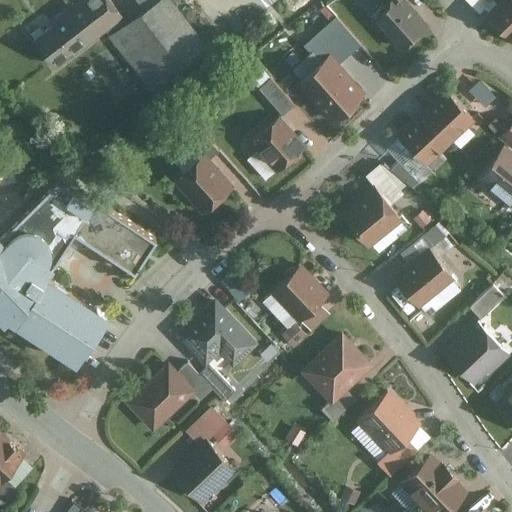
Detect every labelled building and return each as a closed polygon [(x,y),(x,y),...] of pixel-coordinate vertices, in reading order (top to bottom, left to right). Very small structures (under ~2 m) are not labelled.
[(54,67),(119,18),(105,0),(59,0),(66,8),(47,23),(49,25),(31,37),(54,67)] [(204,46),(166,0),(136,0),(144,9),(106,39),(147,91),(204,46)] [(369,17),(398,51),(426,27),(402,0),(388,0),(384,4),(369,17)] [(511,32),(511,0),(506,0),(489,17),(508,36),(511,32)] [(304,46),(318,62),(326,54),(336,65),(360,45),(336,18),(304,46)] [(336,65),(326,54),(318,62),(294,82),(328,123),(361,95),(336,65)] [(293,105),(269,78),(256,90),(280,116),(293,105)] [(442,82),(419,106),(451,136),(474,112),(442,82)] [(510,110),(489,87),(472,104),(493,126),(510,110)] [(427,160),(451,136),(419,106),(396,130),(427,160)] [(303,148),(278,116),(248,140),(273,172),(303,148)] [(511,118),(500,133),(511,142),(511,118)] [(187,141),(199,156),(201,154),(207,161),(217,152),(198,131),(187,141)] [(511,148),(502,141),(476,172),(511,201),(511,148)] [(411,166),(384,142),(375,153),(402,176),(411,166)] [(207,161),(201,154),(199,156),(171,181),(200,214),(231,187),(207,161)] [(0,326),(5,332),(8,327),(75,363),(106,315),(45,276),(71,231),(134,269),(155,237),(94,199),(89,203),(74,191),(78,187),(53,168),(0,220),(0,326)] [(340,207),(367,240),(401,213),(374,180),(340,207)] [(396,271),(418,299),(452,272),(431,244),(396,271)] [(328,290),(301,259),(270,286),(297,317),(328,290)] [(224,275),(237,296),(251,287),(238,266),(224,275)] [(442,284),(447,296),(463,289),(457,277),(442,284)] [(481,312),(504,291),(493,279),(470,299),(481,312)] [(256,338),(213,293),(175,330),(204,359),(217,347),(231,362),(256,338)] [(480,315),(447,347),(476,377),(509,346),(480,315)] [(345,384),(372,359),(343,327),(301,366),(331,397),(345,384)] [(151,425),(192,386),(175,368),(164,357),(123,396),(151,425)] [(185,358),(175,368),(192,386),(201,394),(210,384),(197,371),(185,358)] [(208,360),(197,371),(210,384),(223,396),(233,385),(208,360)] [(511,380),(495,399),(511,414),(511,380)] [(356,394),(345,384),(331,397),(321,405),(332,417),(356,394)] [(419,420),(389,387),(358,415),(389,448),(406,432),(419,420)] [(0,439),(8,431),(0,422),(0,439)] [(8,431),(0,439),(0,473),(26,448),(8,431)] [(418,445),(406,432),(389,448),(377,457),(390,471),(418,445)] [(204,433),(172,465),(203,496),(235,464),(204,433)] [(463,486),(428,451),(400,478),(432,511),(433,511),(437,511),(445,504),(463,486)] [(15,462),(21,473),(33,466),(27,455),(15,462)] [(0,495),(7,502),(21,487),(7,474),(0,481),(0,495)] [(400,481),(392,488),(406,502),(414,495),(400,481)] [(382,511),(380,501),(362,505),(363,511),(382,511)]
